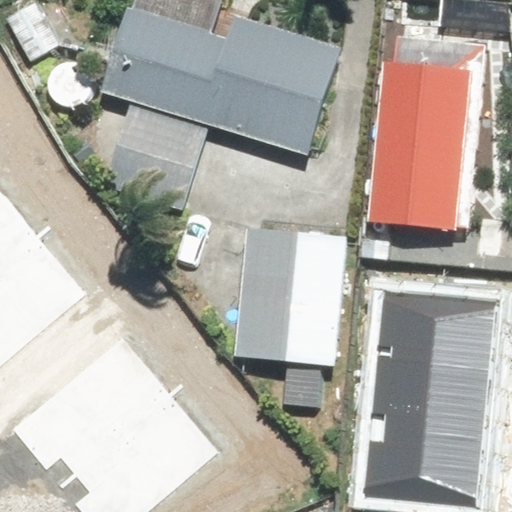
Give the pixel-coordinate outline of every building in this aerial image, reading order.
[(38,0),(36,0),(3,19),(28,63),(63,43),(38,0)] [(137,9),(110,95),(141,104),(113,190),(188,213),(216,128),(316,160),(350,51),(244,18),(237,41),(137,9)] [(506,179),(422,174),(418,256),(502,260),(506,179)] [(0,181),(0,267),(42,235),(0,181)] [(359,241),(256,230),(243,358),(346,369),(359,241)] [(42,235),(0,267),(0,358),(86,291),(42,235)] [(383,293),(377,359),(490,369),(496,304),(383,293)] [(130,343),(21,429),(65,485),(175,399),(130,343)] [(377,359),(371,424),(484,435),(490,369),(377,359)] [(175,399),(65,485),(86,511),(147,511),(219,456),(175,399)] [(371,424),(364,490),(478,500),(484,435),(371,424)]
